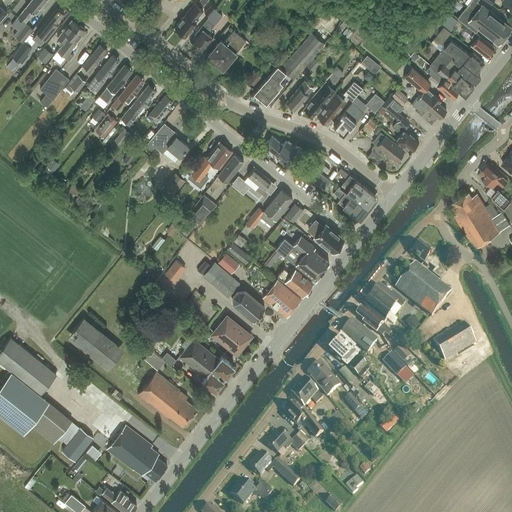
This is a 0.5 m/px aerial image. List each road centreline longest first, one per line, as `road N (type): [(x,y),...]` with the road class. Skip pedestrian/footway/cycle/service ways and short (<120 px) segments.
road 1 (unclassified): [(194,511),(436,215)]
road 2 (tertiary): [(144,511),(360,243)]
road 3 (tertiary): [(391,202),(323,146),(219,95)]
road 4 (residential): [(360,243),(208,117)]
road 5 (residential): [(208,117),(67,0)]
road 6 (tertiary): [(219,95),(102,0)]
road 7 (unclassified): [(511,323),(491,282),(452,245),(436,215)]
road 8 (tertiary): [(391,202),(467,103)]
